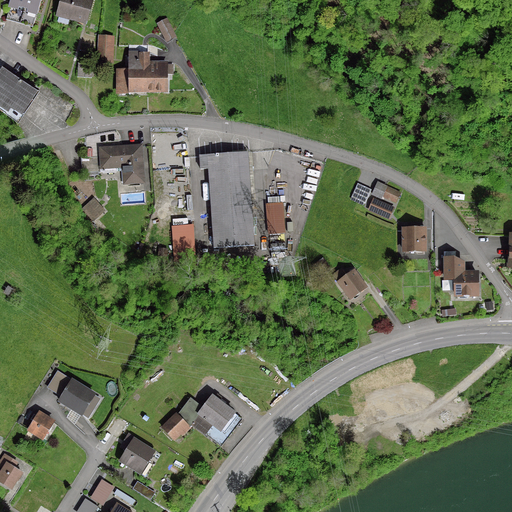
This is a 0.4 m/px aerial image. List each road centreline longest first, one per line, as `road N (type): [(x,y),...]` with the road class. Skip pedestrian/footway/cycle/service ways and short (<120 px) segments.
road 1 (residential): [(511,301),(450,215),(377,165),(214,122),(92,127)]
road 2 (secondary): [(207,511),(275,422),(341,373),(436,338),(511,333)]
road 3 (residential): [(136,362),(135,389),(62,511)]
road 4 (residential): [(92,127),(79,100),(0,42)]
